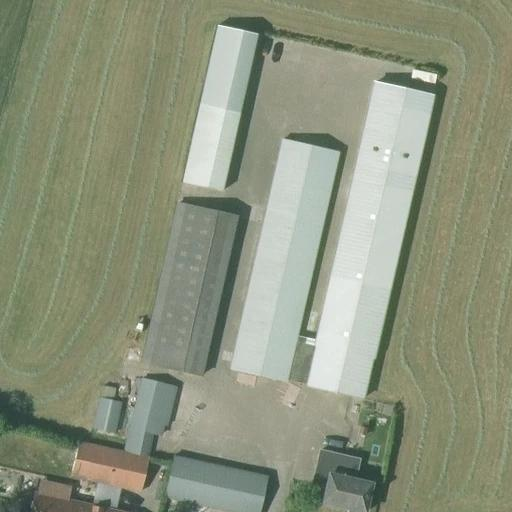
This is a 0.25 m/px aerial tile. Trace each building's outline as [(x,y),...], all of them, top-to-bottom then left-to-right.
[(198,106),(181,184),(220,193),(237,114),(255,36),(215,28),(198,106)] [(305,386),(305,388),(362,401),(431,99),(374,86),(315,345),(295,340),(337,156),(281,143),(229,371),(285,384),(286,382),(305,386)] [(237,217),(175,204),(140,365),(201,379),(237,217)] [(123,453),(147,458),(152,437),(162,439),(164,427),(168,427),(176,388),(140,379),(123,453)] [(121,404),(112,402),(114,389),(102,387),(99,399),(98,399),(92,430),(114,435),(121,404)] [(148,459),(147,458),(123,453),(77,444),(69,479),(140,495),(148,459)] [(364,511),(370,486),(353,482),(358,462),(319,453),(313,476),(327,479),(321,505),(345,511),(364,511)] [(242,511),(252,475),(212,466),(172,457),(163,499),(223,511),(242,511)] [(259,511),(268,478),(252,475),(242,511),(259,511)] [(118,511),(34,494),(30,511),(118,511)]
